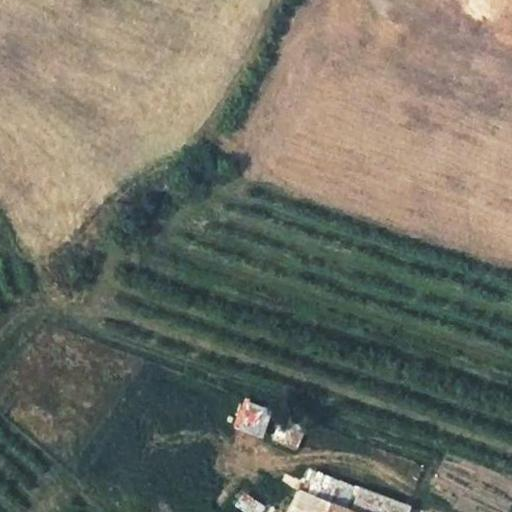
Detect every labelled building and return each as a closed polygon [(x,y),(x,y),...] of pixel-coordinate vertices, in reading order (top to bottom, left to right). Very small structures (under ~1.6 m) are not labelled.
[(38,349),(24,386),(229,458),(241,423),(38,349)] [(284,417),(274,440),(296,451),(307,427),(284,417)] [(153,446),(144,467),(198,492),(207,470),(153,446)] [(189,511),(126,467),(103,500),(119,511),(189,511)] [(309,480),(281,468),(277,480),(294,488),(295,485),(305,490),(309,480)] [(303,494),(346,511),(349,511),(359,489),(312,471),(309,480),(305,490),(303,494)] [(403,511),(406,507),(359,489),(349,511),(346,511),(303,494),(299,493),(289,511),(403,511)]
